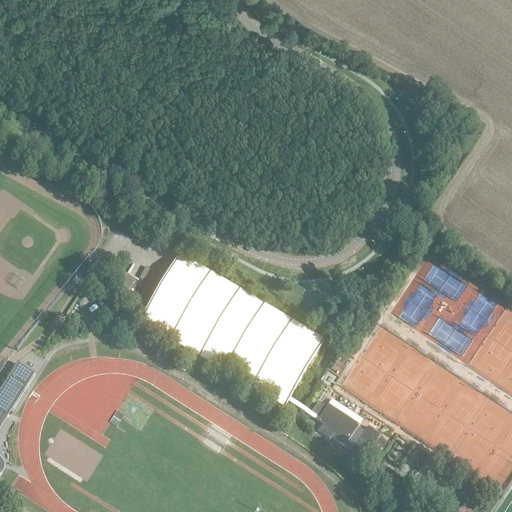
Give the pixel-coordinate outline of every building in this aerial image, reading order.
[(139,324),(284,410),(325,341),(179,255),(139,324)] [(100,300),(117,311),(134,282),(117,272),(100,300)] [(119,311),(112,322),(129,332),(136,321),(119,311)] [(0,389),(0,477),(1,475),(3,474),(3,472),(3,470),(4,467),(2,464),(1,462),(0,460),(0,427),(34,375),(17,364),(0,389)] [(318,403),(311,413),(319,419),(316,423),(321,426),(320,429),(318,428),(316,431),(318,432),(317,433),(329,441),(331,439),(352,452),(360,458),(364,452),(368,454),(379,461),(389,445),(378,438),(379,437),(367,428),(364,433),(357,429),(358,427),(342,416),(327,407),(326,408),(318,403)] [(380,475),(389,481),(392,478),(382,471),(380,475)]
